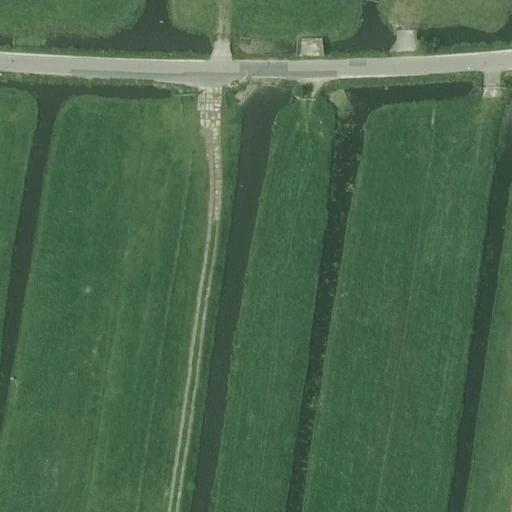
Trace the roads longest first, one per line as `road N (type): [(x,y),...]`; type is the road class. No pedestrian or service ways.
road 1 (track): [(172,511),(215,179),(220,0)]
road 2 (unclassified): [(280,76),(0,64)]
road 3 (unclassified): [(280,76),(511,53)]
